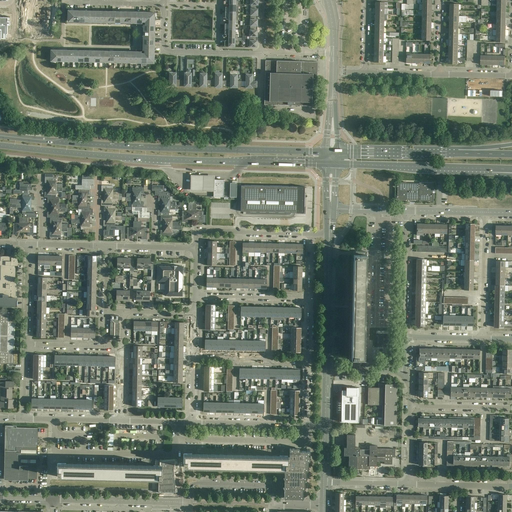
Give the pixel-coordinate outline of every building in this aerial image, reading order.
[(238,4),(230,4),(230,7),(225,7),(225,12),(235,13),(238,13),(238,4)] [(251,5),(251,9),(248,9),(248,15),(250,15),(257,15),(258,5),(251,5)] [(235,13),(225,12),(225,18),(230,18),(230,21),(238,21),(238,13),(235,13)] [(250,15),(250,19),(248,19),(248,26),(250,26),(257,26),(257,15),(250,15)] [(1,16),(0,16),(0,37),(6,38),(6,34),(7,34),(7,25),(10,25),(10,17),(1,17),(1,16)] [(238,21),(230,21),(230,24),(225,24),(225,29),(235,29),(235,24),(238,24),(238,21)] [(250,26),(250,30),(248,30),(248,36),(250,36),(257,36),(257,26),(250,26)] [(235,29),(225,29),(225,35),(229,35),(229,38),(238,38),(238,35),(235,35),(235,29)] [(250,36),(250,40),(248,40),(247,47),(256,47),(257,47),(257,36),(250,36)] [(238,38),(229,38),(229,40),(224,40),(224,46),(235,46),(235,41),(238,41),(238,38)] [(265,61),(265,65),(264,105),(298,106),(297,107),(300,107),(300,106),(317,106),(318,62),(265,61)] [(176,74),(170,74),(169,86),(171,86),(171,87),(174,87),(174,86),(180,86),(180,80),(176,80),(176,74)] [(184,80),(180,80),(180,86),(186,86),(186,87),(189,88),(189,87),(191,87),(191,74),(185,74),(184,80)] [(200,74),(200,87),(201,87),(201,88),(205,88),(205,87),(211,87),(211,80),(206,80),(207,75),(200,74)] [(222,75),(215,75),(215,87),(217,87),(217,88),(220,88),(220,87),(226,87),(226,81),(222,81),(222,75)] [(231,75),(230,87),(232,87),(232,88),(235,88),(236,87),(241,88),(241,81),(237,81),(237,75),(231,75)] [(252,75),(246,75),(246,88),(247,88),(247,89),(251,89),(251,88),(257,88),(257,81),(252,81),(252,75)] [(48,183),(48,187),(62,188),(63,184),(56,184),(56,177),(51,177),(51,174),(45,174),(45,183),(48,183)] [(75,189),(79,189),(90,189),(90,185),(93,185),(93,179),(90,179),(90,175),(82,175),(82,185),(75,185),(75,189)] [(214,177),(190,176),(190,192),(213,192),(214,179),(214,177)] [(213,197),(224,197),(224,195),(224,180),(214,179),(213,192),(213,195),(213,197)] [(14,194),(23,194),(28,194),(28,189),(31,189),(31,184),(23,184),(23,182),(20,182),(20,184),(20,190),(14,190),(14,194)] [(433,201),(433,183),(419,183),(406,183),(406,182),(396,182),(396,187),(397,187),(397,196),(396,196),(396,201),(406,201),(406,200),(419,200),(419,201),(433,201)] [(104,191),(104,196),(119,196),(122,196),(122,192),(119,192),(113,192),(113,186),(101,185),(101,191),(104,191)] [(155,195),(158,196),(170,196),(170,192),(163,191),(164,185),(152,185),(152,191),(155,191),(155,195)] [(241,185),(240,211),(247,211),(247,212),(250,212),(256,212),(260,212),(266,212),(269,212),(275,212),(278,212),(284,212),(284,213),(288,213),(288,212),(294,213),(300,213),(300,206),(305,206),(305,194),(304,194),(304,191),(304,187),(305,187),(288,186),(282,186),(269,186),(263,186),(251,185),(244,185),(241,185)] [(44,197),(47,198),(47,197),(56,198),(56,197),(56,192),(62,192),(62,188),(48,187),(48,192),(45,192),(44,197)] [(126,193),(126,197),(141,198),(141,193),(144,193),(144,187),(133,187),(133,194),(126,193)] [(72,195),(72,199),(87,199),(87,195),(90,195),(90,189),(79,189),(79,195),(72,195)] [(10,198),(10,204),(31,204),(31,199),(34,200),(34,194),(28,194),(23,194),(23,200),(17,200),(17,199),(10,198)] [(101,206),(104,206),(112,206),(113,200),(119,200),(119,196),(104,196),(104,200),(101,200),(101,206)] [(161,201),(161,206),(176,206),(176,202),(169,202),(170,196),(158,196),(158,201),(161,201)] [(50,203),(50,207),(65,208),(65,204),(59,204),(59,198),(56,197),(56,198),(47,197),(47,198),(47,203),(50,203)] [(132,201),(132,207),(143,208),(143,207),(143,202),(140,202),(141,198),(126,197),(126,201),(132,201)] [(78,209),(81,209),(90,209),(90,204),(87,204),(87,199),(72,199),(72,203),(78,203),(78,209)] [(187,219),(192,219),(193,201),(189,201),(188,211),(182,211),(182,222),(187,222),(187,219)] [(193,201),(192,219),(197,219),(196,223),(202,223),(205,223),(206,215),(202,215),(202,211),(196,211),(197,201),(193,201)] [(31,204),(10,204),(10,209),(16,209),(16,208),(23,208),(22,214),(24,214),(34,214),(34,209),(31,208),(31,204)] [(107,211),(107,216),(122,216),(122,212),(115,212),(115,206),(112,206),(104,206),(104,211),(107,211)] [(158,216),(161,216),(161,215),(168,216),(168,215),(168,210),(176,210),(176,209),(178,209),(178,206),(176,206),(161,206),(161,210),(158,210),(158,216)] [(47,218),(50,218),(50,217),(58,218),(59,212),(67,212),(67,211),(68,211),(68,208),(50,207),(50,212),(47,212),(47,218)] [(143,208),(132,207),(132,213),(134,214),(138,214),(138,218),(149,218),(150,212),(147,212),(147,208),(143,207),(143,208)] [(75,215),(75,219),(89,219),(90,215),(93,215),(93,209),(90,209),(81,209),(81,215),(75,215)] [(164,221),(164,225),(178,226),(179,222),(171,222),(171,215),(168,215),(168,216),(161,215),(161,216),(161,221),(164,221)] [(104,226),(107,226),(115,226),(115,220),(121,220),(122,216),(107,216),(107,220),(104,220),(104,226)] [(19,232),(23,232),(24,217),(20,217),(19,224),(13,223),(13,233),(13,235),(16,235),(18,235),(19,232)] [(24,217),(23,232),(28,232),(28,235),(33,235),(33,234),(33,224),(27,224),(27,217),(24,217)] [(53,223),(53,227),(68,228),(68,224),(61,224),(61,218),(58,218),(50,217),(50,218),(50,223),(53,223)] [(89,219),(75,219),(74,223),(81,223),(81,229),(92,230),(92,224),(89,224),(89,219)] [(133,236),(137,236),(137,221),(133,221),(133,227),(127,227),(127,233),(127,239),(132,239),(132,236),(133,236)] [(137,221),(137,236),(140,236),(141,236),(141,239),(147,239),(147,228),(141,228),(141,221),(137,221)] [(178,226),(164,225),(163,230),(160,230),(160,236),(172,236),(172,230),(178,230),(178,226)] [(107,226),(106,230),(103,230),(103,236),(115,236),(115,230),(121,230),(121,232),(122,232),(125,233),(125,226),(115,226),(107,226)] [(68,228),(53,227),(53,232),(50,232),(49,237),(49,238),(50,238),(61,238),(61,232),(67,232),(68,228)] [(354,255),(353,307),(365,307),(365,301),(366,293),(366,285),(366,276),(366,263),(365,263),(365,262),(365,259),(365,255),(367,255),(366,255),(366,252),(367,252),(365,252),(362,252),(356,252),(357,252),(357,255),(353,255),(354,255)] [(0,260),(0,271),(1,271),(1,280),(0,280),(0,306),(17,307),(17,298),(17,284),(15,284),(15,279),(15,267),(16,267),(15,267),(15,266),(17,266),(17,262),(18,258),(11,257),(11,258),(7,258),(7,257),(1,257),(1,256),(0,256),(0,261),(0,260)] [(130,272),(133,272),(134,264),(130,264),(130,259),(124,258),(124,268),(130,268),(130,272)] [(159,276),(159,281),(165,281),(165,295),(183,296),(183,288),(182,288),(182,274),(183,274),(183,266),(177,266),(171,266),(159,266),(159,276)] [(351,359),(354,359),(354,362),(353,362),(359,362),(363,362),(364,362),(364,359),(364,351),(364,339),(365,330),(365,322),(365,307),(353,307),(351,359)] [(0,343),(0,351),(1,352),(14,352),(15,313),(0,312),(0,323),(0,324),(0,340),(0,343)] [(110,326),(110,328),(110,330),(110,337),(113,337),(113,338),(115,338),(115,337),(118,337),(119,316),(111,316),(110,324),(110,326)] [(7,364),(9,364),(14,364),(14,352),(1,352),(1,355),(0,355),(0,358),(2,358),(2,364),(7,364)] [(0,407),(4,407),(6,407),(8,407),(8,408),(14,408),(14,399),(12,399),(12,397),(12,389),(13,389),(13,387),(14,387),(14,381),(6,381),(6,379),(0,378),(0,395),(1,396),(1,400),(0,399),(0,407)] [(382,388),(378,388),(368,387),(368,405),(382,405),(382,420),(377,420),(377,425),(382,425),(382,424),(384,424),(384,425),(396,425),(397,385),(385,384),(385,385),(382,385),(382,388)] [(359,422),(359,388),(356,387),(350,387),(346,387),(346,390),(342,390),(341,402),(341,410),(341,422),(359,422)] [(38,428),(17,427),(16,427),(7,427),(6,478),(12,478),(12,479),(12,480),(13,481),(16,481),(18,478),(37,479),(38,428)] [(346,447),(344,447),(344,456),(349,456),(348,469),(369,469),(369,466),(377,466),(377,461),(381,461),(381,459),(384,459),(384,464),(392,464),(392,457),(395,457),(395,449),(377,448),(377,446),(370,445),(369,450),(360,449),(360,447),(355,447),(355,435),(347,434),(346,447)] [(289,457),(289,469),(291,469),(291,477),(286,477),(286,489),(284,489),(284,496),(303,497),(303,487),(305,487),(305,478),(306,478),(307,464),(308,464),(308,459),(310,459),(310,451),(292,451),(292,457),(289,456),(289,457)] [(188,467),(236,468),(237,455),(184,454),(184,467),(188,467)] [(503,457),(503,465),(503,467),(505,467),(505,465),(509,465),(509,462),(511,462),(511,454),(507,454),(507,457),(503,457)] [(287,469),(289,469),(289,457),(288,456),(288,458),(280,458),(280,456),(237,455),(236,468),(275,469),(287,469)] [(161,479),(158,479),(158,493),(165,492),(175,491),(173,469),(174,469),(174,461),(159,462),(159,466),(162,466),(161,479)] [(62,477),(109,478),(110,465),(66,464),(66,465),(58,465),(58,464),(57,477),(58,477),(58,476),(62,477)] [(152,479),(158,479),(161,479),(162,466),(159,466),(159,467),(153,467),(153,466),(110,465),(109,478),(152,479)] [(394,495),(394,497),(394,502),(394,505),(402,506),(402,503),(402,495),(394,495)] [(394,497),(386,497),(386,505),(394,505),(394,503),(394,502),(394,497)]
